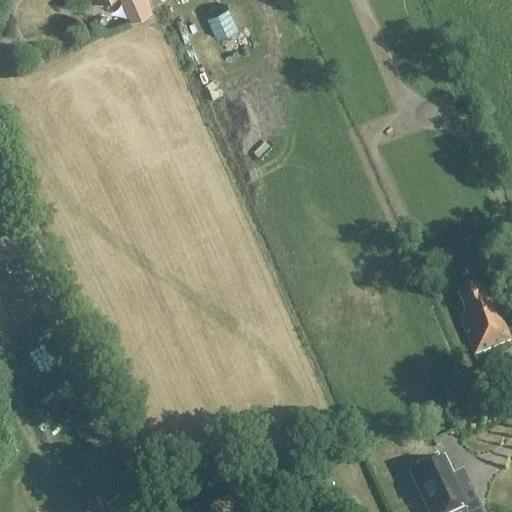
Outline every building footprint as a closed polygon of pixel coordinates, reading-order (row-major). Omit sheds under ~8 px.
[(151,12),(145,0),(121,0),(118,1),(129,23),(151,12)] [(0,261),(16,254),(0,220),(0,261)] [(488,306),(480,285),(457,295),(465,316),(458,318),(473,356),(510,342),(499,315),(494,317),(490,306),(488,306)] [(41,390),(72,376),(56,339),(25,353),(41,390)] [(480,511),(462,473),(452,478),(443,460),(408,477),(424,511),(480,511)] [(313,501),(300,471),(278,480),(291,510),(313,501)]
